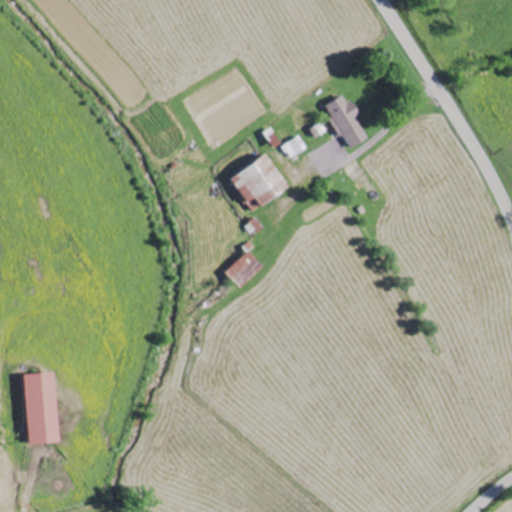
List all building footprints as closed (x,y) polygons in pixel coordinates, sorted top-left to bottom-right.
[(321,110),(338,139),(341,137),(349,151),(366,140),(354,120),(358,118),(349,103),(345,106),(340,98),(321,110)] [(289,161),(306,150),(298,138),(281,149),(289,161)] [(251,215),(286,189),(262,156),(226,182),(251,215)] [(222,276),(236,290),(259,267),(244,253),(222,276)] [(30,447),(59,446),(57,376),(27,377),(30,447)]
